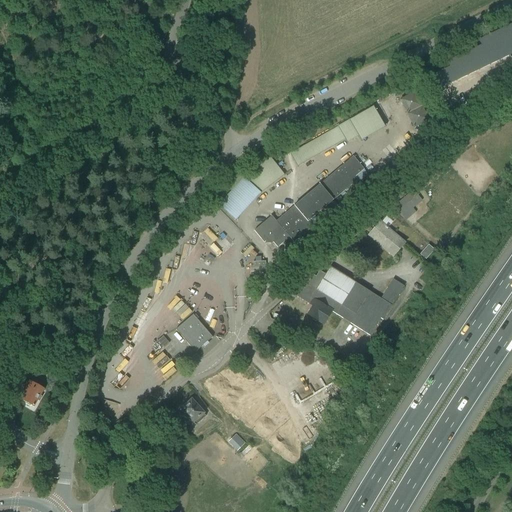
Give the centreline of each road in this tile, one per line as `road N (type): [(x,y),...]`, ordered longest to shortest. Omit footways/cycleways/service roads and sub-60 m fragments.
road 1 (unclassified): [(68,459),(82,378),(117,287),(166,215),(239,149)]
road 2 (unclassified): [(239,149),(511,4)]
road 3 (motorway): [(511,269),(356,511)]
road 4 (unclassified): [(100,511),(125,429),(265,310)]
road 5 (unknown): [(129,396),(162,293),(193,274),(233,288),(234,242)]
road 6 (motorway): [(398,511),(511,334)]
road 7 (unclassified): [(185,0),(171,54),(239,149)]
